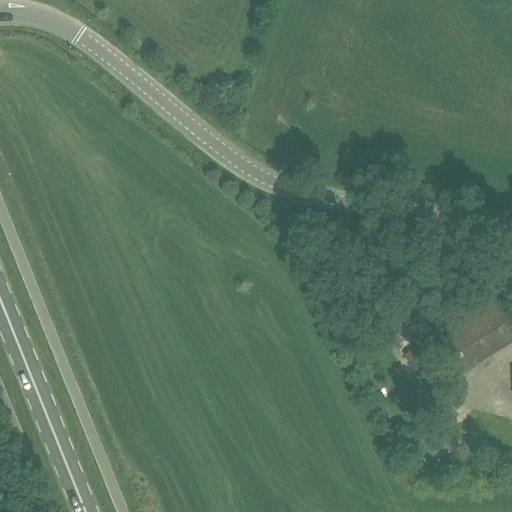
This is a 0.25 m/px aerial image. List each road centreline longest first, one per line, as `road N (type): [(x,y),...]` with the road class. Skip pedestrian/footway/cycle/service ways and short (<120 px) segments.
road 1 (unclassified): [(511,235),(294,194),(228,160),(82,38),(46,17),(0,16)]
road 2 (secondary): [(85,511),(0,300)]
